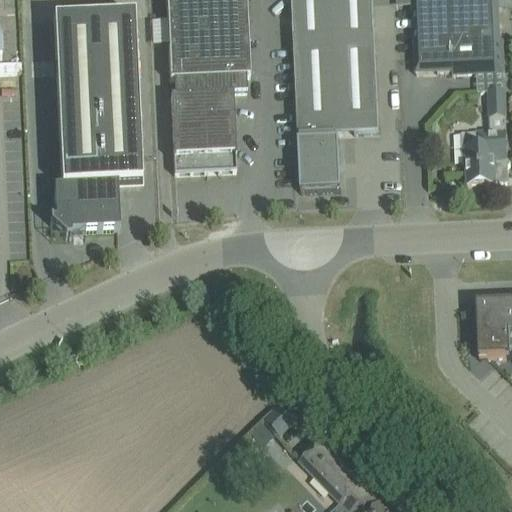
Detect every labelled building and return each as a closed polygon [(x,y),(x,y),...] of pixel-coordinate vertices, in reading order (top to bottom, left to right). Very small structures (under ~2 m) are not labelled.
[(245,0),(165,0),(174,178),(236,175),(232,98),(246,97),(245,80),(249,80),(245,0)] [(337,138),(378,136),(372,0),(291,0),(298,140),(300,140),(300,146),(298,146),(301,196),(341,194),(339,143),(337,143),(337,138)] [(499,43),(497,0),(412,0),(416,77),(452,75),(452,78),(504,75),(502,43),(499,43)] [(53,22),(61,190),(54,190),(55,222),(50,222),(50,228),(65,241),(71,241),(71,236),(119,234),(117,187),(141,186),(134,18),(53,22)] [(506,120),(505,95),(489,95),(490,121),(506,120)] [(511,166),(507,163),(506,134),(476,135),(477,151),(465,151),(467,189),(495,187),(508,186),(508,169),(511,166)] [(511,306),(477,308),(479,362),(511,361),(511,306)] [(262,427),(252,438),(265,450),(276,439),(262,427)] [(363,487),(321,444),(300,465),(345,511),(354,511),(369,497),(361,489),(363,487)] [(383,511),(369,497),(354,511),(383,511)]
